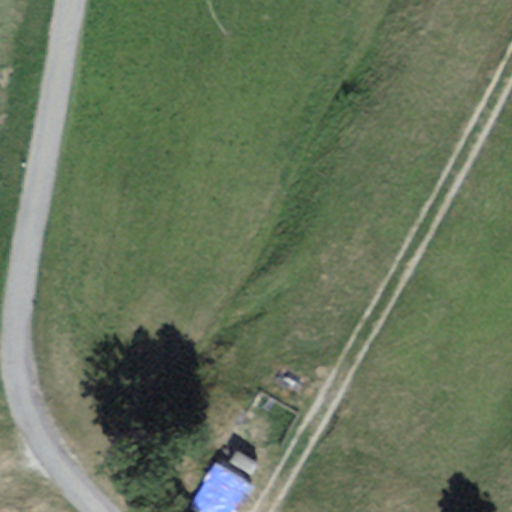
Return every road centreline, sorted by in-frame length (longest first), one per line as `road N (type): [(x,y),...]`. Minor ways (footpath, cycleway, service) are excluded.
road 1 (tertiary): [(71,0),(15,351),(21,402),(61,470),(98,511)]
road 2 (track): [(257,511),(511,49)]
